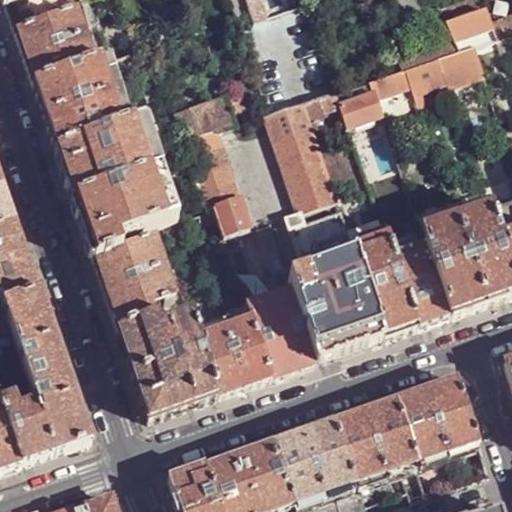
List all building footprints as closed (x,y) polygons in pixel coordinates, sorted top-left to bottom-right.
[(1,0),(4,8),(27,0),(1,0)] [(75,0),(67,3),(73,19),(74,19),(83,15),(79,4),(78,0),(75,0)] [(259,0),(245,0),(253,23),(266,19),(259,0)] [(477,1),(439,13),(446,28),(484,15),(477,1)] [(446,28),(452,42),(459,56),(471,52),(466,43),(474,40),(476,45),(495,39),(491,29),(484,15),(446,28)] [(9,23),(15,40),(28,35),(22,19),(9,23)] [(28,35),(15,40),(24,66),(33,92),(92,71),(74,19),(73,19),(28,35)] [(511,21),(491,29),(495,39),(497,44),(511,39),(511,38),(511,21)] [(511,40),(511,39),(497,44),(496,45),(502,58),(511,54),(511,40)] [(396,61),(401,76),(404,74),(438,63),(459,56),(452,42),(396,61)] [(131,44),(97,55),(100,68),(106,66),(134,56),(131,44)] [(438,63),(444,78),(447,88),(483,76),(474,51),(471,52),(459,56),(438,63)] [(438,63),(404,74),(409,89),(444,78),(438,63)] [(106,66),(100,68),(97,69),(120,136),(130,132),(106,66)] [(92,71),(33,92),(46,131),(56,158),(120,136),(97,69),(92,71)] [(401,76),(370,86),(372,94),(375,101),(409,89),(404,74),(401,76)] [(372,94),(338,104),(341,113),(347,132),(382,121),(375,101),(372,94)] [(301,109),(304,118),(306,124),(341,113),(338,104),(335,97),(301,109)] [(234,130),(224,99),(172,118),(183,149),(216,137),(235,131),(234,130)] [(301,109),(264,120),(268,131),(304,118),(301,109)] [(304,118),(268,131),(273,147),(310,135),(306,124),(304,118)] [(120,136),(56,158),(65,185),(73,208),(159,178),(142,129),(130,132),(120,136)] [(310,135),(273,147),(279,164),(316,151),(310,135)] [(216,137),(183,149),(188,164),(221,153),(216,137)] [(316,151),(279,164),(285,181),(322,169),(316,151)] [(221,153),(188,164),(189,168),(195,184),(228,172),(221,153)] [(322,169),(285,181),(291,199),(328,187),(322,169)] [(228,172),(195,184),(199,197),(233,185),(228,172)] [(159,178),(73,208),(85,245),(93,267),(118,258),(115,249),(159,234),(176,228),(159,178)] [(233,185),(199,197),(206,217),(213,214),(214,214),(213,210),(238,201),(233,185)] [(291,199),(298,218),(335,206),(328,187),(291,199)] [(0,188),(0,227),(14,222),(9,206),(2,188),(0,188)] [(214,214),(213,214),(217,225),(218,226),(244,217),(238,201),(213,210),(214,214)] [(304,279),(333,364),(358,355),(383,346),(351,254),(335,206),(298,218),(284,223),(304,279)] [(511,206),(490,213),(511,275),(511,206)] [(457,225),(486,311),(511,301),(511,275),(490,213),(457,225)] [(206,217),(198,220),(202,231),(217,225),(213,214),(206,217)] [(244,217),(218,226),(223,241),(238,237),(249,233),(244,217)] [(14,222),(0,227),(0,312),(4,311),(41,298),(27,258),(14,222)] [(422,238),(452,321),(468,316),(486,311),(457,225),(422,236),(422,238)] [(238,237),(223,241),(234,273),(249,268),(238,237)] [(388,249),(416,335),(434,329),(452,323),(452,321),(422,238),(388,249)] [(351,254),(383,346),(399,341),(416,335),(388,249),(385,242),(351,254)] [(118,258),(93,267),(110,317),(117,337),(154,324),(150,316),(173,308),(163,277),(152,247),(118,258)] [(291,293),(318,369),(333,364),(304,279),(289,285),(291,293)] [(252,323),(272,384),(297,376),(318,369),(291,293),(247,309),(252,323)] [(13,336),(30,388),(37,408),(55,460),(92,448),(66,373),(41,298),(4,311),(13,336)] [(0,340),(13,336),(4,311),(0,312),(0,340)] [(154,324),(117,337),(137,395),(149,427),(218,403),(196,343),(190,323),(160,334),(156,324),(154,324)] [(196,343),(218,403),(249,392),(272,384),(252,323),(225,332),(196,343)] [(511,364),(503,368),(511,396),(511,364)] [(419,397),(393,406),(414,471),(478,449),(457,384),(419,397)] [(30,388),(0,398),(0,406),(15,402),(19,413),(37,408),(30,388)] [(0,406),(22,471),(36,466),(55,460),(37,408),(19,413),(15,402),(0,406)] [(0,478),(4,477),(22,471),(0,406),(0,478)] [(414,471),(393,406),(364,416),(331,427),(353,492),(414,471)] [(295,511),(353,492),(331,427),(302,437),(270,448),(291,511),(295,511)] [(291,511),(270,448),(240,459),(204,471),(217,511),(291,511)] [(478,449),(414,471),(416,477),(472,457),(480,454),(478,449)] [(217,511),(204,471),(190,476),(167,484),(176,511),(217,511)] [(416,477),(414,471),(353,492),(356,497),(416,477)] [(424,501),(416,477),(356,497),(360,511),(361,511),(406,496),(409,506),(412,505),(424,501)] [(429,492),(430,499),(455,491),(453,484),(429,492)] [(311,511),(356,497),(353,492),(295,511),(311,511)] [(360,511),(356,497),(311,511),(360,511)]
